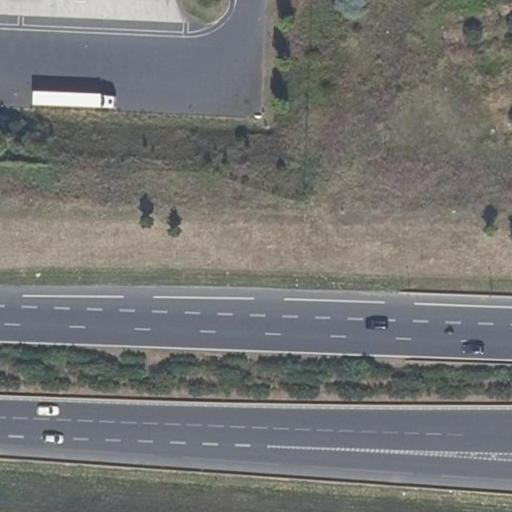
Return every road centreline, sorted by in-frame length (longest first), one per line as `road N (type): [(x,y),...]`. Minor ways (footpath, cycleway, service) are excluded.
road 1 (trunk): [(511,333),(0,318)]
road 2 (trunk): [(0,421),(263,437)]
road 3 (trunk): [(263,437),(303,460),(511,471)]
road 4 (trunk): [(263,437),(511,435)]
